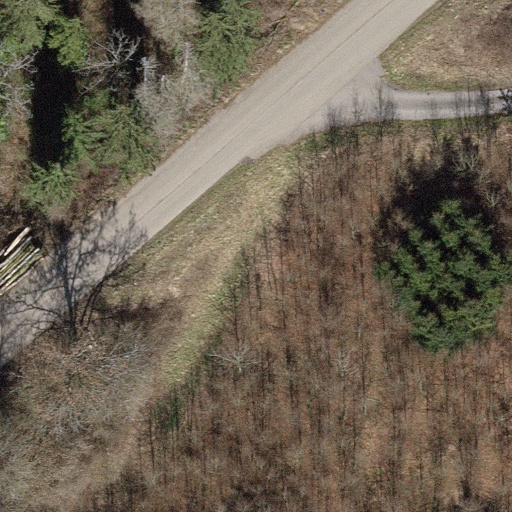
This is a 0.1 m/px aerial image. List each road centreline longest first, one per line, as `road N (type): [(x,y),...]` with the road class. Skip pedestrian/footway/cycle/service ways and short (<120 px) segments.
road 1 (unclassified): [(392,0),(0,338)]
road 2 (track): [(344,116),(189,388)]
road 3 (track): [(302,84),(344,116),(511,105)]
